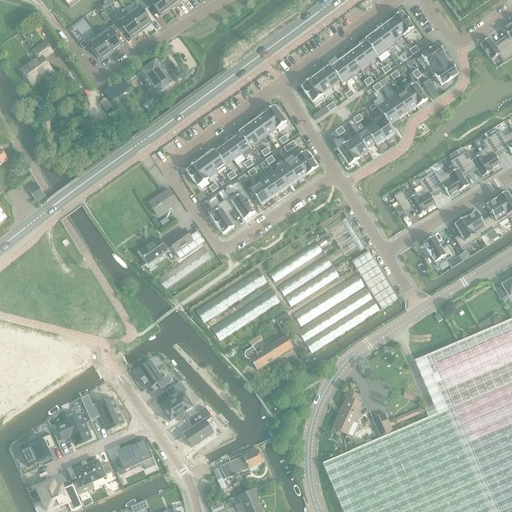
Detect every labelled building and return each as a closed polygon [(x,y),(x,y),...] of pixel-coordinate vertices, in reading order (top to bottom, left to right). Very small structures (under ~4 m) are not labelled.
[(151,24),(143,12),(147,9),(143,3),(144,3),(141,0),(139,0),(136,3),(138,7),(129,14),(141,31),(151,24)] [(171,9),(164,0),(147,0),(144,3),(143,3),(147,9),(152,5),(161,17),(171,9)] [(181,2),(179,0),(164,0),(171,9),(181,2)] [(141,31),(129,14),(128,12),(117,20),(112,24),(114,26),(118,31),(123,27),(131,39),(141,31)] [(401,13),(391,20),(405,38),(415,31),(413,29),(413,28),(410,24),(405,17),(405,18),(401,13)] [(391,20),(383,27),(396,45),(396,44),(395,42),(403,37),(404,39),(405,38),(391,20)] [(509,39),(502,43),(511,56),(511,22),(503,29),(502,29),(509,39)] [(122,46),(113,34),(118,31),(114,26),(99,36),(112,53),(122,46)] [(383,27),(373,33),(387,51),(396,45),(383,27)] [(365,40),(364,40),(378,58),(387,51),(373,33),(365,40)] [(112,53),(99,36),(98,34),(88,42),(92,48),(91,50),(97,58),(98,56),(102,61),(112,53)] [(504,63),(511,58),(511,56),(502,43),(496,47),(490,39),(490,38),(480,45),(480,46),(480,45),(491,61),(499,55),(504,63)] [(365,42),(357,48),(370,66),(371,66),(369,64),(377,58),(377,59),(378,58),(364,40),(365,42)] [(84,41),(80,45),(83,50),(88,46),(84,41)] [(50,69),(43,59),(51,53),(44,43),(33,51),(38,58),(21,70),(32,85),(41,78),(40,76),(50,69)] [(417,59),(424,70),(444,56),(437,45),(437,46),(432,49),(432,48),(426,53),(417,59)] [(357,48),(348,55),(361,73),(370,66),(357,48)] [(348,55),(339,61),(351,78),(360,71),(361,73),(348,55)] [(426,69),(432,77),(451,65),(444,56),(424,70),(426,69)] [(173,83),(166,74),(172,70),(167,64),(165,61),(160,65),(156,60),(139,73),(155,96),(173,83)] [(329,66),(329,67),(340,82),(342,84),(351,78),(339,61),(330,68),(329,66)] [(458,75),(451,65),(432,77),(432,78),(434,76),(441,86),(446,83),(453,79),(453,78),(457,75),(458,75)] [(328,67),(319,73),(331,89),(340,83),(340,82),(329,67),(328,67)] [(319,73),(311,80),(325,99),(326,99),(323,95),(331,89),(319,73)] [(122,78),(103,92),(110,102),(130,88),(122,78)] [(311,80),(301,87),(304,92),(309,99),(309,98),(315,107),(325,99),(311,80)] [(413,80),(403,87),(417,108),(427,100),(413,80)] [(396,95),(395,95),(408,114),(417,108),(403,87),(402,87),(405,91),(397,97),(396,95)] [(386,101),(399,120),(408,114),(395,95),(386,101)] [(113,108),(106,99),(99,104),(106,113),(113,108)] [(377,108),(389,126),(399,120),(386,101),(377,108)] [(274,106),(264,114),(276,130),(286,123),(274,106)] [(381,114),(372,121),(386,141),(395,135),(389,126),(377,108),(376,108),(381,114)] [(264,114),(255,120),(267,137),(276,130),(264,114)] [(255,120),(246,127),(258,143),(267,137),(255,120)] [(52,134),(50,121),(41,122),(44,135),(52,134)] [(364,128),(364,129),(377,147),(386,141),(372,121),(371,121),(374,125),(366,130),(364,128)] [(238,133),(239,135),(249,149),(258,143),(246,127),(238,133)] [(91,140),(83,129),(70,138),(78,150),(91,140)] [(364,129),(355,134),(368,153),(369,153),(367,151),(375,145),(376,148),(377,147),(364,129)] [(500,132),(492,137),(501,152),(508,148),(509,151),(511,154),(511,133),(504,138),(500,132)] [(356,137),(347,143),(359,159),(368,153),(355,134),(355,135),(356,137)] [(239,135),(231,141),(242,155),(244,158),(252,153),(249,149),(239,135)] [(487,149),(480,153),(491,172),(500,166),(501,166),(496,159),(495,157),(501,152),(492,137),(483,142),(487,149)] [(231,141),(223,147),(233,161),(242,155),(231,141)] [(293,142),(287,146),(290,151),(296,146),(293,142)] [(348,166),(359,159),(347,143),(337,150),(348,166)] [(223,147),(215,152),(226,167),(233,161),(223,147)] [(214,150),(205,157),(217,173),(226,167),(215,152),(214,150)] [(295,159),(306,176),(317,168),(314,163),(309,156),(309,157),(304,150),(294,157),(295,159)] [(468,152),(464,154),(460,157),(469,172),(476,168),(481,177),(481,178),(491,172),(480,153),(472,158),(468,152)] [(205,157),(196,163),(208,179),(217,173),(205,157)] [(455,169),(447,173),(459,192),(468,186),(468,185),(463,177),(469,172),(460,157),(451,162),(455,169)] [(295,159),(286,165),(297,182),(306,176),(295,159)] [(196,163),(186,171),(189,176),(194,183),(194,182),(197,187),(208,179),(196,163)] [(286,165),(277,171),(288,188),(297,182),(286,165)] [(429,169),(424,172),(427,177),(432,174),(429,169)] [(277,171),(268,177),(279,194),(288,188),(277,171)] [(427,177),(437,193),(443,188),(449,198),(450,198),(450,197),(459,192),(447,173),(440,178),(436,172),(427,177)] [(268,177),(259,184),(270,200),(279,194),(268,177)] [(417,195),(416,195),(426,212),(436,206),(430,197),(437,193),(427,177),(420,181),(419,182),(424,191),(417,195)] [(261,207),(270,200),(259,184),(249,190),(261,207)] [(42,193),(39,189),(31,195),(34,199),(42,193)] [(177,203),(168,190),(149,203),(158,216),(177,203)] [(223,190),(218,193),(223,202),(228,198),(223,190)] [(400,190),(393,194),(395,197),(394,197),(404,213),(411,208),(417,217),(416,217),(417,218),(426,212),(416,195),(417,195),(415,193),(407,198),(403,192),(402,193),(400,190)] [(228,198),(223,202),(231,212),(235,209),(243,220),(243,221),(254,213),(251,208),(247,201),(246,201),(239,191),(228,198)] [(507,193),(496,199),(503,210),(508,218),(511,216),(511,201),(507,193)] [(486,206),(492,216),(487,220),(494,230),(499,227),(498,225),(508,218),(503,210),(496,199),(496,200),(486,206)] [(223,202),(207,212),(214,222),(218,229),(219,229),(222,234),(223,235),(234,227),(233,227),(225,215),(231,212),(223,202)] [(399,206),(394,209),(398,216),(403,213),(399,206)] [(465,218),(465,219),(471,229),(478,240),(494,230),(487,220),(482,223),(475,212),(475,213),(465,219),(465,218)] [(166,217),(159,222),(163,228),(170,223),(166,217)] [(341,221),(360,252),(365,249),(346,218),(341,221)] [(465,219),(454,225),(454,226),(461,236),(455,239),(462,250),(478,240),(471,229),(465,219)] [(169,243),(163,247),(166,251),(171,247),(176,254),(180,259),(205,242),(197,232),(189,238),(185,231),(168,243),(169,243)] [(316,243),(270,274),(275,282),(321,252),(319,248),(331,241),(328,237),(316,244),(316,243)] [(434,237),(423,244),(423,245),(427,250),(426,251),(431,257),(437,267),(454,257),(447,246),(442,250),(435,238),(434,237)] [(158,240),(139,253),(148,264),(166,251),(163,247),(158,240)] [(212,259),(203,247),(156,281),(167,290),(212,259)] [(368,252),(352,262),(381,310),(398,300),(373,260),(368,252)] [(332,266),(326,257),(279,288),(285,297),(332,266)] [(339,277),(333,267),(285,298),(292,307),(339,277)] [(267,283),(258,270),(196,311),(205,324),(267,283)] [(365,287),(356,274),(293,314),(301,328),(365,287)] [(503,287),(496,291),(502,301),(509,297),(510,298),(511,296),(511,280),(503,286),(503,287)] [(379,310),(365,289),(298,332),(312,354),(379,310)] [(280,303),(271,290),(212,328),(220,342),(280,303)] [(286,312),(275,320),(280,327),(291,320),(286,312)] [(487,329),(494,324),(490,318),(482,323),(487,329)] [(434,406),(426,409),(427,411),(430,418),(395,433),(381,439),(323,464),(343,511),(511,511),(511,320),(481,334),(415,362),(434,406)] [(259,336),(249,343),(252,347),(262,340),(259,336)] [(258,370),(293,348),(286,337),(258,355),(253,348),(246,352),(244,356),(246,359),(251,359),(258,370)] [(150,362),(135,372),(147,390),(157,384),(161,390),(171,383),(167,376),(162,379),(150,362)] [(168,401),(157,409),(166,422),(173,417),(175,421),(183,415),(181,412),(188,407),(179,394),(183,391),(176,381),(171,384),(174,389),(165,395),(168,401)] [(416,393),(406,390),(404,396),(414,400),(416,393)] [(357,424),(362,412),(359,410),(361,405),(356,402),(359,396),(348,391),(345,397),(347,398),(336,423),(338,424),(336,429),(347,435),(353,422),(357,424)] [(88,396),(81,399),(90,421),(101,417),(107,431),(123,424),(112,399),(97,405),(97,404),(92,406),(88,396)] [(427,411),(426,409),(425,407),(389,421),(386,413),(373,419),(381,439),(395,433),(392,426),(427,411)] [(65,424),(57,428),(63,441),(71,437),(75,446),(91,438),(88,432),(90,431),(87,424),(85,425),(81,415),(65,423),(65,424)] [(204,421),(183,436),(192,449),(213,434),(204,421)] [(22,450),(21,451),(28,468),(29,467),(29,466),(46,459),(46,460),(51,457),(50,454),(48,451),(56,447),(50,435),(49,436),(29,445),(28,445),(27,446),(28,448),(22,451),(22,450)] [(144,441),(116,454),(119,461),(117,462),(117,463),(123,475),(131,471),(129,467),(141,462),(145,470),(154,466),(155,466),(144,441)] [(264,463),(258,450),(220,467),(226,479),(249,469),(250,471),(252,471),(257,469),(258,467),(257,466),(264,463)] [(80,489),(91,484),(105,478),(104,476),(112,472),(109,464),(101,468),(98,461),(73,472),(77,482),(80,489)] [(218,468),(212,471),(221,491),(227,488),(218,468)] [(53,479),(34,488),(44,511),(52,511),(68,505),(70,511),(71,511),(82,507),(77,496),(73,485),(65,489),(62,484),(56,486),(53,479)] [(261,511),(262,511),(256,499),(258,498),(254,490),(238,497),(242,504),(236,506),(238,511),(261,511)]
